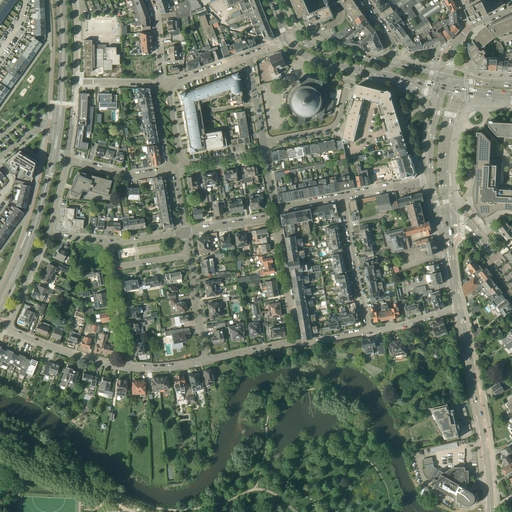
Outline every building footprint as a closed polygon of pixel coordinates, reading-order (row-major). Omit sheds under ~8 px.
[(131,8),(144,3),(144,2),(142,0),(139,0),(131,3),(132,5),(130,6),(131,8)] [(198,1),(197,1),(196,0),(188,0),(187,1),(174,6),(175,10),(176,11),(176,12),(191,6),(193,5),(198,3),(198,1)] [(245,13),(252,10),(261,7),(258,0),(223,0),(227,8),(239,4),(242,11),(243,11),(245,13)] [(291,0),(299,19),(303,17),(305,22),(306,26),(314,23),(314,24),(334,16),(330,7),(310,15),(311,16),(310,16),(309,14),(302,0),(291,0)] [(353,0),(340,0),(339,1),(342,4),(343,3),(354,20),(353,21),(355,20),(363,15),(353,0)] [(388,3),(392,0),(379,0),(375,3),(379,9),(388,3)] [(401,0),(392,0),(388,3),(379,9),(381,14),(401,0)] [(401,7),(411,0),(401,0),(381,14),(385,19),(397,10),(401,7)] [(421,2),(423,0),(411,0),(401,7),(403,9),(399,12),(397,10),(385,19),(388,23),(411,8),(417,4),(421,2)] [(445,7),(454,2),(452,0),(444,0),(438,4),(435,5),(427,8),(421,12),(422,13),(419,15),(423,21),(417,25),(419,28),(429,22),(427,19),(438,12),(445,8),(445,7)] [(488,12),(493,10),(489,1),(487,2),(485,0),(476,0),(476,1),(466,5),(467,9),(465,10),(471,22),(488,14),(488,12)] [(485,0),(487,2),(489,1),(493,10),(497,8),(493,0),(485,0)] [(0,6),(8,12),(11,8),(3,2),(0,6)] [(167,5),(167,3),(166,2),(158,5),(160,11),(171,7),(174,6),(173,3),(169,4),(167,5)] [(449,15),(452,12),(457,9),(454,2),(445,7),(445,8),(447,6),(449,10),(447,12),(449,15)] [(134,12),(146,8),(144,3),(131,8),(132,10),(134,10),(134,12)] [(193,5),(191,6),(190,11),(191,11),(196,10),(196,9),(201,7),(200,4),(199,4),(198,3),(193,5)] [(176,18),(190,16),(190,11),(191,6),(176,12),(175,12),(176,18)] [(190,16),(197,14),(197,13),(206,10),(204,7),(204,6),(201,7),(196,9),(196,10),(191,11),(190,11),(190,16)] [(251,17),(263,12),(261,7),(252,10),(245,13),(243,14),(245,17),(246,16),(247,18),(251,17)] [(134,17),(147,12),(146,8),(134,12),(135,14),(133,15),(134,17)] [(411,21),(411,20),(417,17),(411,8),(388,23),(394,31),(411,21)] [(451,24),(458,23),(457,9),(452,12),(449,15),(443,20),(440,22),(446,27),(448,24),(451,24)] [(138,21),(149,17),(147,12),(134,17),(135,19),(137,18),(138,21)] [(251,23),(265,17),(263,12),(251,17),(251,19),(250,20),(251,23)] [(216,47),(215,48),(219,60),(223,58),(220,49),(220,48),(219,44),(214,31),(211,25),(208,26),(205,15),(204,14),(198,17),(207,40),(213,37),(216,47)] [(474,38),(473,41),(479,48),(494,37),(496,35),(497,36),(511,28),(511,14),(490,25),(489,27),(487,27),(486,26),(485,27),(483,28),(481,30),(478,33),(476,35),(474,38)] [(358,26),(366,19),(363,15),(355,20),(355,21),(329,39),(328,40),(338,42),(344,37),(353,30),(358,26)] [(142,30),(150,29),(149,17),(138,21),(120,28),(122,32),(130,29),(137,26),(136,25),(139,24),(139,23),(142,22),(142,30)] [(253,28),(267,22),(265,17),(251,23),(253,28)] [(176,18),(167,19),(169,31),(170,31),(170,34),(175,34),(175,30),(177,30),(176,18)] [(347,42),(350,39),(360,31),(361,29),(369,23),(366,19),(358,26),(359,28),(358,29),(357,29),(354,32),(353,30),(344,37),(347,42)] [(438,19),(431,25),(432,28),(435,26),(438,24),(452,38),(454,36),(446,27),(440,22),(438,19)] [(419,28),(417,25),(415,26),(411,21),(394,31),(401,40),(408,35),(419,28)] [(261,31),(269,28),(267,22),(253,28),(254,29),(253,30),(254,32),(255,32),(255,33),(260,31),(261,31)] [(432,28),(431,25),(429,22),(419,28),(408,35),(401,40),(404,45),(415,39),(421,35),(428,31),(433,28),(432,28)] [(361,29),(362,30),(367,36),(368,36),(371,38),(375,32),(376,31),(369,23),(361,29)] [(446,27),(454,36),(459,30),(458,23),(451,24),(448,24),(446,27)] [(438,24),(435,26),(447,42),(452,38),(438,24)] [(444,44),(447,42),(435,26),(432,28),(433,28),(442,45),(444,44)] [(272,40),(273,39),(269,28),(261,31),(260,31),(255,33),(257,36),(272,40)] [(435,47),(442,45),(433,28),(428,31),(435,47)] [(363,39),(367,36),(361,29),(360,31),(350,39),(347,42),(345,44),(354,46),(358,42),(362,38),(363,39)] [(435,47),(428,31),(421,35),(424,49),(435,47)] [(139,41),(151,40),(150,32),(138,33),(138,37),(140,37),(140,39),(137,39),(137,41),(139,41)] [(364,47),(362,48),(365,49),(370,46),(371,46),(375,45),(374,42),(379,40),(375,32),(371,38),(364,47)] [(246,37),(246,36),(243,35),(244,38),(245,40),(248,49),(257,46),(257,45),(256,41),(255,41),(255,39),(254,39),(253,39),(249,41),(248,39),(247,40),(246,37)] [(417,50),(424,49),(421,35),(415,39),(417,50)] [(364,47),(371,38),(368,36),(363,39),(362,38),(358,42),(354,46),(362,48),(364,47)] [(31,43),(39,49),(42,44),(34,38),(31,43)] [(226,45),(224,40),(224,38),(224,39),(220,40),(222,43),(219,44),(220,48),(220,49),(223,58),(230,56),(226,45)] [(248,49),(245,40),(242,41),(240,38),(237,39),(242,51),(248,49)] [(236,53),(242,51),(237,39),(234,40),(236,43),(233,44),(233,45),(232,45),(236,53)] [(410,52),(417,50),(415,39),(404,45),(408,51),(410,52)] [(83,40),(83,41),(84,41),(84,45),(84,49),(84,52),(84,53),(84,56),(84,60),(84,61),(84,63),(84,64),(84,67),(84,68),(84,72),(92,72),(92,68),(94,68),(94,67),(103,67),(103,70),(103,71),(104,71),(104,70),(107,70),(107,71),(107,70),(112,70),(112,65),(120,65),(120,54),(116,54),(116,47),(106,47),(106,49),(94,49),(94,44),(92,45),(92,40),(91,40),(84,40),(83,40)] [(382,51),(383,48),(379,40),(374,42),(375,45),(371,46),(370,46),(365,49),(379,52),(382,51)] [(479,48),(473,41),(472,40),(471,44),(469,43),(468,46),(468,48),(469,51),(469,53),(470,55),(470,57),(471,59),(473,61),(474,62),(476,64),(477,65),(479,66),(479,69),(479,70),(480,70),(487,70),(488,60),(484,55),(481,51),(479,48)] [(39,49),(31,43),(28,47),(36,53),(39,49)] [(232,45),(230,46),(229,44),(226,45),(230,56),(236,53),(232,45)] [(209,63),(215,61),(210,49),(211,49),(209,45),(203,48),(205,53),(209,63)] [(22,51),(24,52),(32,58),(36,53),(28,47),(26,46),(22,51)] [(202,66),(197,50),(196,48),(190,50),(191,54),(193,59),(196,68),(202,66)] [(219,60),(215,48),(211,49),(210,49),(215,61),(219,60)] [(209,63),(205,53),(201,54),(199,49),(197,50),(202,66),(209,63)] [(29,62),(32,58),(24,52),(22,56),(29,62)] [(286,64),(284,60),(284,59),(283,58),(284,57),(283,57),(281,53),(281,52),(280,52),(279,52),(269,57),(270,57),(269,58),(268,59),(268,60),(268,61),(269,61),(269,62),(270,62),(271,62),(272,61),(275,69),(274,70),(275,73),(270,75),(273,81),(282,77),(280,74),(282,73),(280,69),(283,68),(282,66),(286,64)] [(178,60),(179,60),(179,57),(181,57),(180,53),(177,53),(168,54),(169,58),(171,58),(171,61),(178,60)] [(497,62),(497,57),(487,57),(487,56),(488,55),(486,53),(484,55),(488,60),(487,70),(496,71),(497,62)] [(189,71),(196,68),(193,59),(191,54),(188,55),(188,57),(185,58),(187,63),(186,64),(189,71)] [(18,60),(26,66),(29,62),(22,56),(21,56),(18,60)] [(26,66),(18,60),(17,59),(14,64),(23,70),(26,66)] [(9,68),(10,68),(20,75),(23,70),(14,64),(13,63),(9,68)] [(173,67),(169,68),(170,73),(179,72),(180,72),(180,69),(183,69),(183,64),(177,65),(173,65),(173,67)] [(7,73),(8,74),(17,80),(20,75),(10,68),(7,73)] [(207,150),(204,134),(199,104),(229,93),(233,106),(243,104),(239,79),(240,79),(237,73),(231,75),(231,76),(185,92),(179,94),(181,101),(181,100),(183,107),(189,147),(190,153),(196,152),(207,150)] [(14,84),(17,80),(8,74),(5,78),(14,84)] [(321,81),(316,80),(312,79),(304,77),(303,76),(302,76),(302,77),(301,77),(301,78),(300,78),(300,79),(300,80),(299,80),(298,80),(298,81),(298,82),(298,83),(299,83),(297,84),(296,84),(295,85),(294,86),(293,87),(292,87),(291,88),(291,89),(290,90),(290,91),(289,92),(288,93),(288,94),(284,94),(283,98),(286,99),(286,100),(286,101),(286,102),(286,104),(287,105),(287,106),(287,107),(288,108),(288,110),(289,111),(290,113),(291,114),(291,115),(292,116),(293,117),(294,117),(295,118),(296,119),(297,119),(298,120),(298,121),(298,122),(298,123),(299,124),(300,124),(300,125),(301,125),(302,125),(303,125),(304,124),(305,124),(305,123),(305,122),(307,122),(309,122),(310,122),(311,121),(313,121),(314,120),(315,120),(317,119),(318,120),(319,121),(320,121),(321,121),(322,121),(322,120),(323,120),(323,119),(324,114),(325,115),(325,114),(326,114),(330,115),(333,105),(334,101),(327,99),(327,98),(326,98),(326,97),(326,96),(326,95),(325,94),(325,93),(324,92),(324,91),(323,90),(322,89),(321,88),(321,87),(322,86),(323,85),(323,84),(323,83),(323,82),(322,82),(322,81),(321,81)] [(14,84),(5,78),(4,77),(1,82),(11,88),(14,84)] [(0,90),(6,95),(9,90),(0,83),(0,90)] [(400,125),(391,97),(392,96),(392,95),(391,93),(391,92),(390,91),(389,91),(387,91),(386,91),(385,92),(359,85),(358,85),(357,85),(357,86),(356,87),(353,94),(343,132),(342,139),(343,140),(343,144),(348,143),(349,141),(354,142),(365,100),(378,103),(382,116),(381,116),(382,119),(389,139),(403,135),(400,125)] [(148,89),(134,89),(134,96),(135,96),(136,96),(137,97),(133,98),(133,100),(137,99),(150,96),(149,90),(149,89),(148,89)] [(92,119),(94,107),(87,106),(88,97),(89,97),(89,94),(79,93),(77,118),(77,127),(73,148),(87,150),(88,143),(82,142),(83,134),(91,134),(92,119)] [(117,95),(113,95),(111,95),(111,94),(105,94),(98,94),(98,102),(99,102),(99,108),(100,108),(100,107),(116,108),(117,95)] [(134,106),(151,103),(150,96),(137,99),(138,103),(133,104),(134,106)] [(139,112),(152,110),(151,103),(134,106),(134,109),(139,108),(139,112)] [(139,119),(154,117),(152,110),(139,112),(140,116),(139,116),(139,119)] [(145,125),(155,123),(154,117),(139,119),(139,122),(141,121),(142,125),(145,125)] [(511,123),(493,123),(493,121),(489,121),(489,127),(490,128),(498,136),(511,137),(511,145),(509,146),(511,149),(511,123)] [(155,123),(145,125),(142,125),(143,129),(141,129),(141,130),(138,130),(139,132),(144,131),(144,132),(156,130),(155,123)] [(240,138),(243,138),(245,145),(247,144),(248,144),(249,143),(249,142),(248,131),(247,124),(238,126),(239,132),(239,136),(237,136),(238,139),(240,138)] [(145,138),(157,136),(156,130),(144,132),(145,136),(144,136),(145,138)] [(207,150),(226,147),(225,136),(222,136),(221,131),(204,134),(207,150)] [(477,132),(477,136),(478,136),(477,162),(477,164),(475,165),(476,169),(476,171),(476,173),(476,174),(476,176),(476,178),(476,179),(475,181),(475,182),(474,185),(473,189),(473,192),(473,195),(473,198),(474,201),(475,204),(476,207),(477,210),(479,212),(480,215),(482,217),(484,219),(488,216),(490,214),(493,213),(494,212),(496,211),(497,211),(499,210),(501,210),(502,210),(504,210),(506,210),(507,210),(509,210),(511,210),(511,190),(497,189),(497,188),(495,187),(497,166),(490,165),(491,142),(482,133),(477,132)] [(393,146),(405,142),(405,141),(405,140),(405,139),(404,138),(403,135),(389,139),(383,141),(384,144),(392,142),(393,146)] [(149,144),(158,143),(157,136),(145,138),(145,141),(148,140),(149,144)] [(343,144),(343,140),(342,139),(342,140),(335,142),(334,140),(334,142),(336,150),(344,148),(343,144)] [(328,151),(336,150),(334,142),(334,140),(326,142),(328,151)] [(321,153),(328,151),(326,142),(319,143),(321,153)] [(386,156),(407,149),(406,146),(407,145),(406,143),(405,143),(405,142),(393,146),(389,147),(390,151),(388,151),(388,153),(384,154),(384,156),(385,156),(386,156)] [(313,154),(321,153),(319,143),(311,145),(313,154)] [(99,148),(97,147),(95,155),(103,157),(106,145),(104,144),(104,145),(101,145),(100,145),(99,148)] [(127,151),(126,148),(126,144),(122,145),(123,148),(121,149),(118,148),(117,152),(116,154),(117,154),(115,160),(122,162),(124,154),(123,153),(124,152),(127,151)] [(159,150),(158,149),(157,145),(146,147),(147,154),(158,152),(158,151),(159,151),(159,150)] [(305,156),(313,154),(311,145),(303,146),(305,156)] [(117,152),(118,148),(110,146),(109,150),(107,150),(105,157),(111,159),(113,158),(114,154),(116,154),(117,152)] [(297,157),(305,156),(303,146),(295,148),(297,157)] [(289,159),(297,157),(295,148),(287,149),(289,158),(289,159)] [(281,160),(289,158),(287,149),(279,151),(281,160)] [(385,156),(386,158),(386,159),(394,157),(395,160),(409,156),(407,149),(386,156),(385,156)] [(6,162),(4,164),(10,172),(11,171),(14,173),(18,166),(15,165),(16,163),(27,171),(26,172),(25,171),(23,173),(32,179),(35,169),(36,165),(37,161),(20,151),(16,153),(13,155),(14,156),(6,163),(6,162)] [(281,160),(279,151),(271,152),(273,162),(281,160)] [(396,168),(411,164),(409,156),(395,160),(394,160),(396,168)] [(361,168),(361,167),(361,164),(360,164),(361,164),(359,157),(353,158),(357,176),(359,187),(360,188),(362,187),(364,186),(361,168)] [(149,159),(146,160),(147,167),(152,166),(161,165),(160,164),(161,164),(161,163),(161,161),(160,161),(160,158),(149,160),(149,159)] [(364,169),(365,169),(364,163),(361,164),(360,164),(361,164),(361,167),(361,168),(364,186),(370,185),(369,177),(368,174),(365,174),(364,169)] [(413,176),(414,176),(415,174),(414,173),(411,164),(396,168),(398,174),(392,175),(393,181),(400,179),(402,179),(405,178),(411,176),(413,176)] [(352,189),(350,180),(349,175),(347,165),(343,166),(348,189),(352,189)] [(250,167),(252,176),(255,176),(256,181),(255,181),(255,184),(260,184),(257,166),(250,167)] [(248,177),(252,176),(250,167),(244,168),(246,183),(249,182),(248,177)] [(230,170),(231,182),(238,181),(236,172),(237,172),(237,169),(235,169),(235,170),(230,170)] [(231,182),(230,170),(226,171),(226,172),(223,172),(225,184),(231,183),(231,182)] [(89,177),(88,176),(78,172),(66,198),(78,200),(83,190),(83,189),(84,188),(85,188),(85,190),(107,196),(112,181),(91,175),(90,181),(87,180),(89,177)] [(209,174),(211,186),(214,186),(215,187),(217,187),(215,174),(214,173),(209,174)] [(211,188),(211,186),(209,174),(203,175),(202,176),(205,189),(208,188),(207,188),(211,188)] [(154,185),(166,182),(165,176),(152,178),(153,182),(154,181),(154,185)] [(196,178),(196,179),(195,176),(187,178),(186,179),(187,182),(188,181),(189,191),(198,189),(196,178)] [(339,181),(338,177),(333,178),(336,192),(341,191),(340,182),(339,181)] [(157,190),(166,189),(166,186),(167,186),(166,182),(154,185),(155,191),(157,190)] [(289,191),(291,200),(296,200),(293,185),(292,182),(287,183),(288,187),(289,191)] [(281,202),(286,202),(283,187),(277,188),(279,201),(280,202),(280,201),(281,202),(281,203),(281,202)] [(156,197),(167,195),(166,189),(157,190),(155,191),(156,197)] [(422,193),(397,200),(397,202),(390,203),(391,209),(391,210),(407,206),(409,213),(408,213),(409,219),(410,219),(412,226),(405,228),(385,233),(390,255),(410,249),(407,236),(426,231),(427,235),(432,234),(431,230),(431,229),(429,222),(430,222),(429,222),(425,223),(424,218),(425,217),(424,215),(423,215),(422,210),(423,209),(422,208),(422,207),(421,207),(420,202),(424,201),(424,202),(424,201),(422,194),(422,193)] [(256,196),(258,208),(264,207),(264,202),(263,202),(262,194),(259,194),(259,195),(256,196)] [(390,203),(388,194),(376,196),(379,212),(391,209),(390,203)] [(157,203),(169,202),(168,199),(169,198),(168,196),(167,195),(156,197),(157,203)] [(258,208),(256,196),(253,196),(252,195),(249,196),(250,204),(250,206),(251,206),(251,209),(258,208)] [(235,199),(237,212),(243,211),(241,198),(235,199)] [(230,213),(237,212),(235,199),(228,200),(230,213)] [(357,204),(356,200),(350,201),(354,221),(360,220),(359,216),(355,217),(355,212),(358,212),(357,204)] [(224,201),(218,202),(218,205),(214,205),(214,206),(215,215),(216,215),(216,216),(219,215),(224,214),(223,208),(225,208),(224,201)] [(159,210),(170,208),(170,207),(170,205),(169,205),(169,202),(157,203),(159,210)] [(331,215),(332,217),(336,216),(336,218),(339,218),(336,204),(330,205),(331,215)] [(326,220),(328,220),(332,219),(332,217),(331,215),(330,205),(323,206),(326,220)] [(325,220),(326,220),(323,206),(317,208),(319,218),(322,217),(323,221),(325,220)] [(13,212),(20,217),(24,213),(16,207),(13,212)] [(66,208),(65,221),(64,222),(64,223),(64,224),(64,225),(64,226),(65,226),(65,227),(66,227),(67,228),(68,228),(69,227),(70,227),(83,228),(83,225),(84,225),(85,217),(76,217),(77,208),(70,207),(70,208),(66,208)] [(159,216),(171,215),(170,208),(159,210),(159,213),(158,213),(159,214),(153,215),(153,217),(156,217),(159,216)] [(202,217),(201,210),(197,210),(196,208),(191,209),(192,212),(193,212),(194,219),(195,219),(198,219),(198,218),(202,217)] [(315,218),(319,218),(317,208),(311,209),(313,222),(316,222),(315,218)] [(309,223),(313,222),(311,209),(303,210),(308,233),(311,233),(310,227),(309,223)] [(307,233),(308,233),(303,210),(296,212),(299,226),(303,225),(304,228),(305,231),(307,231),(307,233)] [(13,212),(10,216),(17,222),(20,217),(13,212)] [(295,226),(299,226),(296,212),(289,213),(293,234),(295,234),(295,230),(296,230),(295,226)] [(294,237),(293,234),(289,213),(282,215),(282,220),(285,233),(286,239),(294,237)] [(130,230),(128,217),(128,214),(126,215),(126,217),(127,217),(127,218),(122,219),(124,230),(124,231),(125,231),(127,231),(128,230),(130,230)] [(124,230),(122,219),(122,215),(119,215),(118,216),(117,219),(117,221),(114,221),(113,231),(120,231),(120,225),(123,225),(124,230)] [(160,223),(161,223),(172,221),(172,218),(171,217),(171,216),(171,215),(159,216),(159,220),(160,220),(161,222),(160,223)] [(17,222),(10,216),(7,221),(14,226),(17,222)] [(144,218),(134,220),(133,216),(128,217),(130,230),(145,227),(144,218)] [(113,231),(114,221),(109,221),(109,219),(105,218),(104,222),(104,224),(103,229),(104,229),(104,224),(107,224),(107,230),(113,231)] [(509,226),(507,223),(499,230),(502,234),(503,236),(504,236),(507,240),(511,236),(511,220),(511,221),(511,226),(511,227),(511,225),(509,226)] [(3,225),(11,231),(14,226),(7,221),(3,225)] [(150,231),(164,229),(163,225),(161,226),(161,223),(160,223),(149,225),(150,231)] [(360,232),(374,229),(373,224),(369,225),(360,226),(361,230),(360,230),(360,232)] [(3,225),(0,230),(8,235),(11,231),(3,225)] [(338,225),(331,227),(330,225),(327,226),(320,227),(321,229),(325,229),(325,231),(329,231),(329,234),(338,232),(338,230),(339,230),(339,227),(338,227),(338,225)] [(262,245),(269,244),(268,237),(266,229),(255,231),(252,231),(252,236),(256,235),(257,239),(261,239),(262,245)] [(371,236),(370,230),(374,230),(374,229),(360,232),(361,235),(363,235),(363,238),(371,236)] [(327,241),(340,238),(339,236),(340,235),(339,233),(338,232),(329,234),(330,237),(327,238),(327,241)] [(236,234),(235,235),(236,243),(236,245),(237,245),(237,248),(247,246),(245,234),(240,235),(239,235),(239,234),(238,233),(237,233),(236,234)] [(222,248),(224,248),(230,247),(231,252),(235,251),(234,246),(231,246),(231,245),(231,243),(230,243),(229,235),(225,235),(225,236),(220,237),(220,239),(218,239),(219,246),(222,245),(222,248)] [(198,246),(211,244),(210,241),(213,241),(212,237),(197,240),(197,242),(198,242),(198,246)] [(434,240),(433,237),(432,237),(416,242),(413,242),(413,246),(421,244),(434,240)] [(437,253),(436,248),(436,245),(435,245),(434,241),(434,240),(421,244),(413,246),(414,248),(417,247),(418,248),(422,247),(424,256),(437,253)] [(304,245),(307,244),(306,241),(287,244),(288,250),(301,248),(300,245),(304,245)] [(376,245),(373,245),(372,242),(364,244),(365,247),(363,247),(364,250),(374,248),(376,247),(376,245)] [(211,244),(198,246),(199,251),(199,253),(214,251),(214,247),(211,248),(211,244)] [(269,244),(262,245),(257,246),(257,248),(261,247),(261,253),(267,252),(270,251),(269,244)] [(329,253),(331,253),(343,251),(343,249),(343,246),(341,246),(341,244),(332,246),(328,247),(329,250),(329,253)] [(59,249),(59,250),(56,255),(54,254),(53,257),(63,262),(68,253),(66,253),(69,247),(65,246),(63,251),(59,249)] [(503,254),(509,249),(506,246),(500,251),(503,254)] [(288,250),(289,257),(309,253),(305,253),(305,251),(301,251),(301,248),(288,250)] [(299,258),(306,257),(310,256),(309,253),(289,257),(290,262),(289,262),(290,263),(300,261),(299,258)] [(332,262),(343,260),(342,253),(332,255),(327,256),(327,259),(331,258),(332,262)] [(272,258),(265,259),(264,256),(258,257),(258,261),(262,260),(263,263),(262,264),(262,267),(264,266),(271,265),(270,262),(271,262),(272,262),(272,258)] [(365,269),(375,267),(374,264),(378,263),(376,256),(368,258),(369,262),(364,263),(365,269)] [(201,268),(213,266),(212,258),(202,260),(203,261),(200,262),(201,268)] [(345,266),(344,263),(345,262),(344,261),(344,260),(343,260),(332,262),(332,265),(329,266),(329,269),(333,268),(345,266)] [(475,276),(483,270),(480,266),(479,267),(474,260),(473,260),(470,260),(468,262),(468,265),(467,266),(470,270),(468,271),(472,275),(473,274),(475,276)] [(320,266),(308,268),(307,264),(300,266),(300,261),(290,263),(291,270),(291,272),(292,277),(308,274),(321,272),(320,266)] [(69,274),(71,269),(59,264),(57,268),(49,264),(46,272),(57,277),(58,276),(54,275),(56,271),(58,272),(59,270),(69,274)] [(430,270),(426,271),(425,271),(426,274),(427,273),(440,270),(438,264),(429,266),(430,270)] [(250,281),(259,279),(259,277),(264,276),(264,274),(265,274),(274,273),(273,268),(271,269),(271,265),(264,266),(265,267),(262,267),(263,271),(259,271),(260,275),(244,277),(237,278),(238,281),(238,283),(250,281)] [(213,266),(201,268),(202,274),(205,273),(205,275),(215,273),(213,266)] [(346,272),(345,266),(333,268),(334,272),(330,272),(330,275),(334,274),(340,273),(346,272)] [(387,269),(383,270),(381,271),(379,270),(375,271),(375,267),(365,269),(366,276),(388,271),(388,270),(387,269)] [(489,278),(490,277),(492,276),(486,268),(483,270),(475,276),(474,277),(476,279),(479,277),(478,276),(479,276),(482,278),(481,279),(482,279),(479,281),(478,282),(480,285),(489,278)] [(93,282),(94,288),(99,287),(99,285),(103,285),(101,272),(94,273),(94,271),(88,272),(81,273),(81,278),(88,276),(88,278),(97,276),(97,281),(93,282)] [(384,274),(383,272),(388,271),(366,276),(367,278),(366,278),(367,282),(381,279),(380,276),(381,275),(384,274)] [(56,281),(57,277),(46,272),(42,280),(50,284),(52,280),(56,281)] [(176,280),(182,279),(181,276),(182,276),(181,274),(180,272),(176,273),(176,272),(175,273),(174,273),(170,274),(166,275),(167,284),(176,283),(176,280)] [(427,283),(432,282),(433,286),(443,283),(440,272),(426,275),(427,283)] [(233,276),(237,276),(237,273),(232,274),(231,274),(225,275),(218,276),(219,280),(206,282),(204,282),(204,284),(205,284),(206,289),(218,287),(221,287),(220,284),(222,283),(222,280),(227,279),(227,278),(233,277),(233,276)] [(340,282),(349,281),(349,280),(349,279),(349,278),(348,277),(348,275),(347,274),(341,276),(340,273),(334,274),(336,283),(340,282)] [(309,279),(309,276),(308,277),(308,274),(292,277),(293,283),(313,279),(309,279)] [(150,288),(162,286),(161,280),(158,280),(157,276),(152,277),(153,278),(144,280),(145,286),(149,285),(150,288)] [(476,279),(474,277),(462,286),(464,291),(477,281),(476,279)] [(485,289),(494,282),(490,277),(489,278),(480,285),(471,292),(474,296),(478,293),(478,292),(482,288),(482,286),(483,286),(485,288),(485,289)] [(142,285),(138,285),(137,280),(133,281),(133,279),(131,280),(128,281),(122,281),(123,283),(124,289),(125,289),(125,291),(130,291),(130,290),(138,288),(139,294),(143,294),(142,285)] [(310,283),(310,282),(314,281),(313,279),(293,283),(294,289),(306,287),(306,286),(307,286),(306,283),(310,283)] [(369,288),(386,285),(385,283),(383,283),(382,282),(378,283),(377,280),(381,279),(367,282),(368,286),(369,286),(369,288)] [(262,290),(267,289),(277,288),(276,287),(277,287),(277,284),(276,284),(275,280),(266,282),(266,281),(264,282),(264,283),(261,284),(262,290)] [(334,290),(350,287),(349,281),(340,282),(341,286),(334,287),(334,290)] [(480,285),(478,282),(477,281),(464,291),(465,297),(471,292),(480,285)] [(485,288),(480,293),(480,294),(483,292),(485,294),(486,293),(496,285),(494,282),(485,289),(485,288)] [(386,287),(387,287),(390,286),(390,284),(386,285),(369,288),(369,291),(369,292),(369,293),(370,294),(383,291),(383,288),(384,287),(386,287)] [(488,294),(487,295),(487,296),(484,298),(486,300),(489,298),(499,289),(496,285),(486,293),(488,294)] [(54,290),(64,295),(66,292),(60,289),(61,289),(55,286),(53,289),(54,290)] [(417,299),(421,297),(427,295),(425,286),(415,288),(416,293),(415,293),(417,298),(417,299)] [(48,287),(47,290),(40,287),(38,290),(34,288),(31,296),(44,301),(47,294),(49,295),(51,292),(53,293),(53,292),(54,290),(53,289),(48,287)] [(219,291),(218,287),(206,289),(206,294),(206,297),(209,297),(209,296),(221,294),(220,291),(219,291)] [(313,288),(311,288),(307,289),(306,287),(294,289),(295,295),(315,291),(314,289),(313,288)] [(338,296),(352,293),(350,287),(334,290),(335,293),(338,293),(338,296)] [(277,288),(267,289),(268,292),(265,293),(265,298),(278,295),(277,288)] [(495,299),(502,293),(499,289),(489,298),(491,301),(495,298),(495,299)] [(312,295),(312,294),(314,294),(315,293),(315,291),(295,295),(296,301),(306,299),(305,296),(312,295)] [(382,299),(387,298),(390,298),(389,291),(384,292),(385,295),(384,295),(380,295),(380,292),(383,292),(383,291),(370,294),(371,301),(372,301),(372,303),(382,301),(382,299)] [(428,301),(441,296),(439,291),(430,294),(431,297),(427,299),(428,301)] [(98,301),(106,299),(105,293),(104,292),(101,292),(101,293),(94,294),(95,296),(93,297),(94,301),(98,301)] [(338,296),(339,300),(337,300),(337,303),(353,300),(353,298),(353,296),(352,295),(352,294),(352,293),(338,296)] [(495,299),(495,298),(491,301),(489,303),(490,305),(492,303),(496,308),(495,308),(498,313),(499,312),(501,314),(502,313),(504,315),(511,310),(511,309),(511,305),(510,303),(507,299),(506,300),(502,294),(502,293),(495,299)] [(432,306),(443,302),(441,296),(428,301),(429,303),(430,306),(432,305),(432,306)] [(309,300),(306,301),(306,299),(296,301),(297,306),(314,304),(313,303),(315,303),(313,297),(309,298),(309,300)] [(423,304),(422,302),(421,297),(417,299),(417,298),(416,299),(417,304),(412,305),(413,307),(414,314),(421,313),(420,305),(423,304)] [(176,298),(169,299),(170,305),(175,305),(176,311),(179,310),(179,313),(184,312),(185,312),(186,310),(186,309),(187,309),(186,304),(185,304),(185,303),(184,302),(183,302),(177,303),(176,303),(176,298)] [(95,308),(99,307),(107,306),(106,299),(98,301),(94,301),(95,308)] [(269,311),(280,309),(280,305),(279,305),(279,303),(274,304),(273,300),(271,301),(271,302),(264,303),(265,306),(268,306),(269,311)] [(413,307),(412,305),(406,306),(405,300),(399,300),(401,308),(404,307),(406,316),(414,314),(413,307)] [(209,310),(219,309),(219,305),(223,304),(222,301),(208,304),(208,306),(209,306),(209,310)] [(392,309),(393,318),(400,317),(397,301),(395,301),(395,303),(394,304),(395,308),(392,309)] [(433,309),(430,310),(431,312),(445,307),(443,302),(432,306),(433,309)] [(259,313),(258,303),(255,304),(255,303),(252,304),(254,315),(255,315),(255,316),(255,317),(253,318),(254,323),(252,323),(248,323),(248,326),(247,326),(248,329),(249,329),(250,336),(250,337),(251,338),(252,338),(253,338),(254,337),(254,336),(260,335),(258,324),(261,323),(260,319),(260,317),(259,313)] [(384,320),(387,319),(384,303),(382,304),(382,305),(382,306),(382,310),(379,311),(381,321),(382,321),(383,321),(384,321),(384,320)] [(393,318),(392,309),(388,309),(387,305),(386,305),(386,303),(384,303),(387,319),(390,319),(391,319),(392,319),(393,318)] [(298,314),(308,313),(307,308),(314,306),(314,304),(297,306),(298,314)] [(350,310),(350,312),(352,324),(359,323),(356,307),(355,304),(353,305),(354,307),(353,307),(354,309),(350,310)] [(381,321),(379,311),(376,312),(375,308),(374,307),(373,305),(371,306),(374,322),(381,321)] [(474,315),(481,309),(478,306),(471,311),(474,315)] [(138,308),(138,307),(131,308),(132,314),(133,318),(139,316),(139,311),(141,311),(141,307),(138,308)] [(346,312),(345,310),(345,307),(343,308),(346,325),(349,324),(350,325),(351,325),(352,324),(350,312),(346,312)] [(343,326),(346,325),(343,308),(342,308),(343,310),(341,311),(341,313),(337,314),(338,317),(340,328),(343,328),(343,326)] [(219,309),(209,310),(210,315),(210,317),(224,315),(224,312),(220,312),(219,309)] [(280,309),(269,311),(269,317),(267,317),(267,322),(275,320),(275,317),(281,316),(281,313),(280,309)] [(20,319),(24,321),(30,323),(32,318),(35,319),(37,314),(28,311),(27,313),(23,311),(20,319)] [(76,312),(74,317),(85,321),(83,315),(81,314),(81,313),(76,312)] [(99,314),(101,322),(110,321),(108,313),(99,314)] [(340,328),(338,317),(333,318),(333,317),(331,318),(330,314),(328,315),(331,330),(336,329),(337,330),(339,330),(340,328)] [(176,326),(181,326),(181,324),(184,324),(184,323),(189,322),(188,315),(174,317),(176,326)] [(312,324),(312,321),(316,320),(316,317),(299,320),(300,326),(312,324)] [(434,328),(445,325),(444,321),(444,320),(444,318),(443,319),(441,319),(440,319),(430,322),(431,326),(433,325),(434,328)] [(43,323),(39,322),(36,331),(46,335),(49,328),(42,326),(43,323)] [(142,326),(145,325),(145,322),(144,322),(141,323),(131,324),(132,331),(133,335),(139,334),(139,333),(143,333),(142,326)] [(237,338),(243,337),(242,333),(243,333),(243,332),(244,331),(243,330),(242,323),(240,323),(237,324),(237,325),(228,327),(229,333),(231,333),(232,339),(233,339),(233,340),(233,341),(234,341),(235,342),(236,341),(237,341),(237,340),(237,339),(237,338)] [(222,341),(223,341),(222,331),(222,328),(225,327),(224,324),(218,325),(219,330),(214,331),(215,336),(212,336),(212,337),(213,343),(218,342),(218,343),(219,343),(220,344),(221,344),(221,343),(222,343),(222,342),(222,341)] [(64,328),(56,325),(52,337),(60,340),(61,336),(62,337),(63,334),(62,333),(64,328)] [(445,325),(434,328),(431,329),(432,332),(434,331),(436,337),(448,333),(445,325)] [(279,337),(279,336),(281,336),(281,339),(286,338),(285,335),(284,335),(283,327),(280,328),(280,327),(270,329),(270,333),(273,333),(274,338),(279,337)] [(474,339),(483,333),(480,327),(477,329),(473,331),(474,339)] [(183,347),(182,342),(186,341),(185,337),(187,337),(187,335),(190,335),(189,328),(172,330),(173,335),(172,335),(173,340),(171,340),(172,349),(183,347)] [(318,333),(327,331),(326,328),(318,329),(301,332),(303,340),(316,338),(315,333),(318,332),(318,333)] [(497,328),(492,332),(493,334),(495,337),(501,333),(499,330),(498,330),(497,328)] [(75,332),(72,331),(68,343),(72,344),(74,345),(75,345),(78,337),(74,336),(75,332)] [(511,345),(511,333),(511,331),(507,334),(509,336),(508,337),(503,341),(509,348),(511,345)] [(114,348),(109,346),(105,345),(107,335),(102,334),(99,346),(96,345),(95,351),(98,351),(99,350),(103,351),(103,352),(113,354),(114,348)] [(83,340),(81,347),(89,349),(91,342),(90,342),(91,339),(84,337),(83,340)] [(367,349),(368,354),(374,353),(373,348),(376,347),(376,344),(377,344),(377,342),(378,342),(377,337),(372,338),(362,340),(364,349),(367,349)] [(138,339),(131,340),(133,352),(135,352),(135,355),(145,353),(143,342),(139,342),(138,339)] [(394,341),(394,340),(390,341),(390,342),(390,344),(389,344),(390,354),(392,356),(406,353),(404,341),(400,342),(400,341),(395,342),(394,341)] [(8,366),(14,351),(8,348),(2,364),(8,366)] [(19,356),(20,353),(19,355),(13,353),(14,351),(8,366),(7,368),(13,371),(14,369),(19,356)] [(26,356),(20,353),(19,356),(14,369),(20,371),(25,358),(26,356)] [(31,361),(32,358),(31,360),(25,357),(26,356),(25,358),(20,371),(19,373),(25,376),(26,374),(31,361)] [(31,361),(26,374),(32,376),(38,360),(32,358),(31,361)] [(49,372),(56,375),(59,366),(52,363),(47,362),(45,367),(50,369),(49,372)] [(72,370),(73,369),(67,367),(60,385),(66,387),(66,386),(72,370)] [(203,388),(204,393),(208,392),(207,388),(210,388),(209,384),(214,383),(212,373),(215,373),(214,369),(204,371),(204,374),(203,374),(204,376),(205,376),(207,387),(203,388)] [(78,372),(72,370),(66,386),(72,388),(78,372)] [(196,373),(189,374),(192,390),(196,389),(195,386),(200,384),(200,382),(199,382),(197,374),(196,374),(196,373)] [(93,376),(84,374),(82,380),(81,383),(87,385),(88,382),(91,382),(90,385),(95,387),(97,377),(93,376)] [(186,400),(185,392),(184,387),(183,375),(182,375),(182,374),(180,375),(176,376),(176,377),(174,378),(175,385),(174,385),(174,388),(175,388),(177,401),(186,400)] [(104,390),(107,378),(103,377),(102,383),(101,383),(101,384),(100,389),(99,389),(99,392),(103,393),(104,390)] [(156,392),(160,392),(160,377),(152,378),(152,382),(151,382),(151,386),(152,386),(152,389),(156,389),(156,392)] [(160,377),(160,392),(165,392),(165,389),(168,389),(168,385),(169,385),(169,382),(168,382),(168,377),(160,377)] [(113,392),(109,391),(110,385),(111,379),(107,378),(104,390),(103,393),(108,395),(107,397),(112,399),(113,392)] [(121,393),(125,394),(127,380),(122,380),(118,380),(116,393),(117,393),(118,393),(119,393),(121,393)] [(140,394),(145,394),(145,381),(144,381),(143,380),(142,380),(141,381),(137,381),(136,380),(134,380),(134,381),(133,381),(133,393),(136,394),(138,394),(140,394)] [(506,387),(503,388),(499,382),(492,387),(495,391),(494,392),(494,394),(495,395),(496,395),(497,395),(497,396),(505,391),(505,392),(508,390),(506,387)] [(427,409),(430,408),(446,439),(444,439),(444,440),(458,437),(458,438),(459,438),(457,429),(460,429),(459,426),(461,425),(460,421),(455,422),(453,411),(449,412),(447,403),(447,404),(427,409)] [(430,448),(431,452),(458,447),(457,442),(430,448)] [(511,443),(508,447),(507,446),(508,445),(507,444),(500,446),(501,451),(502,453),(503,455),(502,455),(502,457),(503,458),(502,458),(502,459),(511,452),(511,443)] [(511,452),(502,459),(502,460),(503,461),(503,465),(505,466),(511,461),(511,459),(511,457),(511,456),(511,452)] [(429,479),(430,480),(437,469),(434,467),(432,457),(423,459),(425,469),(424,469),(424,471),(424,473),(425,474),(426,476),(427,477),(428,478),(429,479)] [(511,462),(502,469),(505,476),(511,471),(511,462)] [(469,490),(469,470),(465,470),(465,467),(453,467),(444,473),(440,470),(435,479),(434,478),(433,479),(432,479),(432,480),(432,481),(433,481),(433,482),(436,483),(434,486),(454,498),(454,507),(458,507),(459,507),(468,507),(469,507),(471,507),(472,506),(473,506),(474,505),(475,504),(476,504),(476,503),(477,502),(477,500),(477,499),(478,498),(477,496),(477,495),(477,494),(476,493),(474,494),(474,493),(473,493),(473,492),(472,492),(469,490)]
